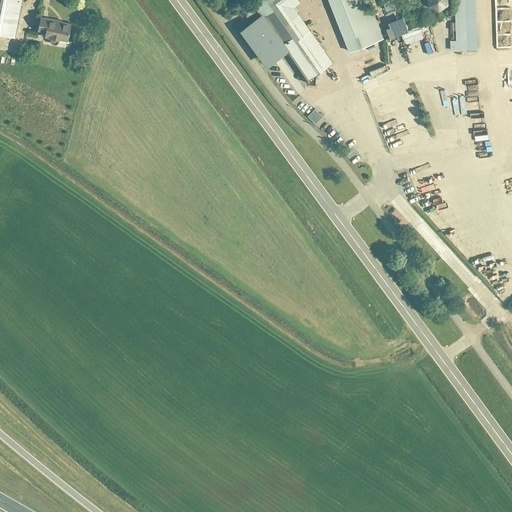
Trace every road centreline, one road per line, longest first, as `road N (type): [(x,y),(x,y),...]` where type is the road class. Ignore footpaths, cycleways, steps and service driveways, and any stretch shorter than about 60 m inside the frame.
road 1 (unclassified): [(511,454),(176,0)]
road 2 (unknown): [(425,160),(473,159),(486,151),(496,63)]
road 3 (trunk): [(97,511),(0,432)]
